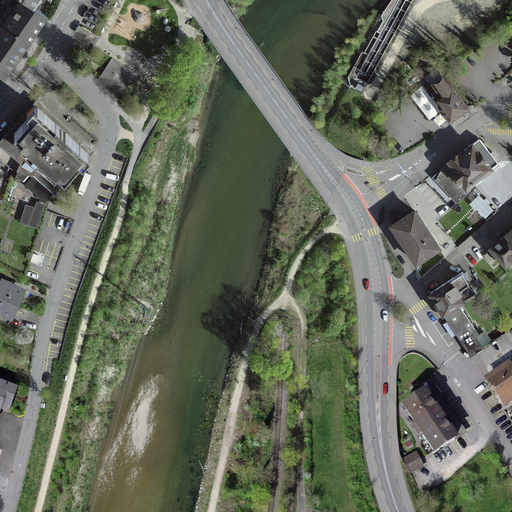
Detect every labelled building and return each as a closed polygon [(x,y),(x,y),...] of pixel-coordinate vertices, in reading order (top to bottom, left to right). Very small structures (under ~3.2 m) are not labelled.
[(20,0),(23,2),(32,8),(37,0),(20,0)] [(7,21),(9,23),(0,35),(0,76),(4,79),(46,17),(32,8),(23,2),(13,17),(11,15),(7,21)] [(110,61),(98,80),(125,97),(137,77),(110,61)] [(441,95),(435,99),(449,120),(466,109),(444,78),(443,77),(437,70),(425,80),(431,86),(433,84),(441,95)] [(54,123),(36,107),(4,143),(36,172),(34,175),(33,174),(33,175),(54,194),(67,180),(64,178),(87,152),(54,123)] [(497,164),(479,139),(449,161),(455,170),(452,172),(447,166),(435,177),(458,202),(470,191),(466,187),(497,164)] [(511,176),(507,169),(499,175),(511,191),(511,176)] [(37,227),(42,205),(35,203),(34,209),(25,207),(21,224),(37,227)] [(413,212),(392,226),(416,262),(437,247),(413,212)] [(511,229),(505,235),(505,236),(484,255),(490,263),(498,256),(505,264),(511,258),(511,229)] [(476,293),(462,272),(428,294),(442,316),(442,315),(470,356),(483,348),(472,333),(475,331),(458,305),(476,293)] [(23,291),(1,281),(0,283),(0,320),(7,323),(10,316),(11,317),(23,291)] [(511,371),(508,366),(487,380),(492,387),(489,389),(496,401),(500,399),(504,405),(511,399),(511,371)] [(464,433),(433,387),(404,407),(435,453),(464,433)] [(409,473),(422,466),(416,453),(402,461),(409,473)]
